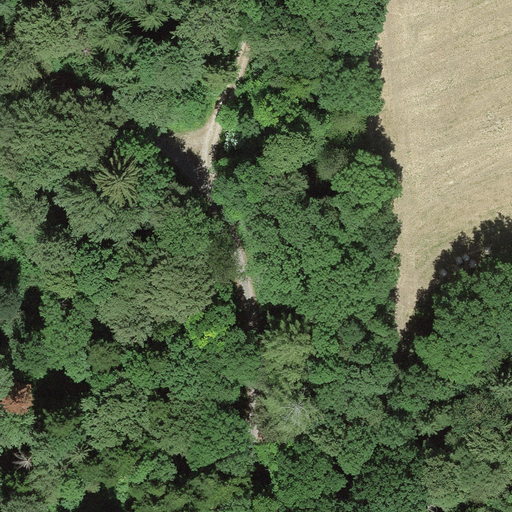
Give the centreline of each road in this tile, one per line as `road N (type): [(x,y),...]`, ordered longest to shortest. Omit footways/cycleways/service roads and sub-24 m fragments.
road 1 (track): [(222,511),(252,429),(253,333),(231,240),(191,171)]
road 2 (track): [(191,171),(90,102),(0,85)]
road 3 (track): [(191,171),(251,23),(268,0)]
